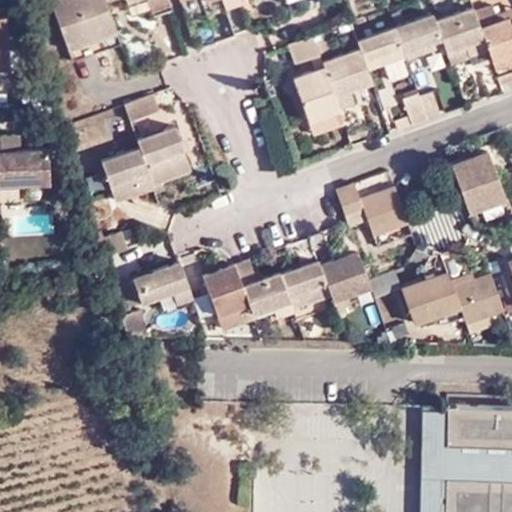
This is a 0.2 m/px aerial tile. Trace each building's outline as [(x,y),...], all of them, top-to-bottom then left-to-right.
[(106,2),(105,0),(50,0),(72,60),(121,42),(106,2)] [(105,0),(106,2),(111,0),(126,0),(131,14),(150,7),(154,16),(173,9),(169,0),(105,0)] [(491,3),(472,11),(485,47),(492,64),(498,81),(511,76),(511,67),(509,60),(507,51),(511,49),(511,20),(508,21),(504,9),(495,12),(491,3)] [(467,54),(485,47),(472,11),(470,6),(433,19),(442,43),(446,54),(465,49),(467,54)] [(393,25),(402,53),(404,56),(442,43),(433,19),(430,12),(393,25)] [(0,70),(8,70),(3,15),(0,15),(0,70)] [(402,53),(393,25),(355,38),(358,46),(365,66),(382,60),(389,78),(406,72),(399,54),(402,53)] [(312,35),(318,52),(335,47),(328,28),(312,35)] [(318,52),(312,35),(286,43),(293,60),(309,55),(318,52)] [(365,66),(358,46),(320,60),(322,65),(332,92),(348,86),(370,78),(365,66)] [(467,54),(465,49),(446,54),(448,63),(468,56),(467,54)] [(320,60),(318,52),(309,55),(314,68),(322,65),(320,60)] [(501,91),(498,81),(492,64),(476,70),(485,96),(501,91)] [(306,118),(337,107),(332,92),(322,65),(314,68),(300,74),(306,93),(299,96),(306,118)] [(291,76),(299,96),(306,93),(300,74),(291,76)] [(348,86),(332,92),(337,107),(353,102),(348,86)] [(430,90),(418,94),(426,117),(438,114),(430,90)] [(153,92),(124,102),(130,119),(158,108),(153,92)] [(418,94),(417,92),(402,97),(411,123),(426,117),(418,94)] [(355,106),(339,111),(342,119),(346,131),(362,126),(355,106)] [(337,107),(306,118),(310,129),(342,119),(339,111),(337,107)] [(174,123),(136,137),(139,144),(150,175),(153,182),(190,168),(174,123)] [(365,133),(362,126),(346,131),(349,139),(365,133)] [(0,131),(0,179),(45,177),(43,145),(16,146),(15,131),(0,131)] [(134,181),(150,175),(139,144),(101,158),(116,198),(137,190),(134,181)] [(485,149),(447,162),(464,208),(501,195),(485,149)] [(357,180),(360,190),(393,179),(389,169),(357,180)] [(153,182),(150,175),(134,181),(137,190),(154,184),(153,182)] [(371,232),(405,220),(393,184),(358,197),(352,180),(333,187),(344,220),(346,223),(365,218),(371,232)] [(14,230),(53,230),(53,207),(15,206),(14,230)] [(99,236),(113,231),(107,215),(94,220),(99,236)] [(409,231),(405,220),(371,232),(375,243),(409,231)] [(97,237),(100,247),(102,254),(126,245),(121,228),(113,231),(99,236),(97,237)] [(355,248),(317,262),(327,290),(330,297),(367,283),(365,276),(355,248)] [(246,256),(231,261),(239,281),(253,276),(246,256)] [(327,290),(317,262),(314,256),(277,270),(287,296),(290,305),(327,290)] [(174,300),(191,294),(178,257),(131,275),(131,276),(139,299),(170,288),(174,300)] [(200,271),(215,311),(220,325),(250,314),(249,310),(245,300),(239,281),(231,261),(200,271)] [(430,312),(456,303),(449,283),(447,277),(444,267),(398,284),(411,319),(430,312)] [(268,303),(287,296),(277,270),(276,268),(253,276),(239,281),(245,300),(249,310),(268,303)] [(447,277),(449,283),(471,275),(468,269),(447,277)] [(500,305),(487,269),(471,275),(449,283),(456,303),(460,312),(462,319),(484,311),(500,305)] [(127,304),(139,299),(131,276),(119,280),(127,304)] [(290,305),(287,296),(268,303),(273,315),(291,308),(290,305)] [(460,312),(456,303),(430,312),(433,319),(441,319),(460,312)] [(140,305),(119,313),(125,333),(148,333),(140,305)] [(484,311),(462,319),(465,327),(488,319),(484,311)] [(184,324),(189,327),(193,321),(187,318),(184,324)] [(448,408),(446,443),(511,443),(511,404),(448,403),(448,408)] [(443,474),(446,474),(446,443),(448,408),(423,407),(422,474),(443,474)] [(511,443),(446,443),(446,474),(511,475),(511,443)] [(442,511),(443,474),(422,474),(420,511),(442,511)] [(511,511),(511,475),(446,474),(445,511),(511,511)]
